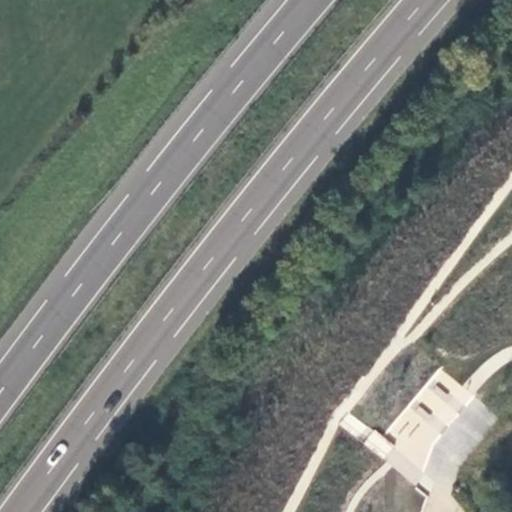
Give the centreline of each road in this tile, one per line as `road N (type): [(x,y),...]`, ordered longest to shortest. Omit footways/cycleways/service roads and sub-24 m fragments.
road 1 (trunk): [(20,511),(295,155),(426,0)]
road 2 (trunk): [(311,0),(0,392)]
